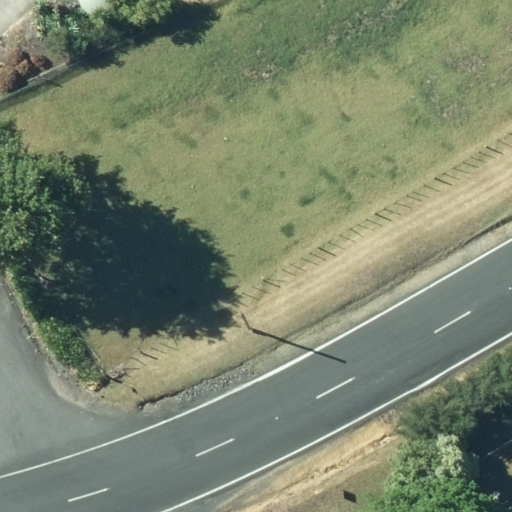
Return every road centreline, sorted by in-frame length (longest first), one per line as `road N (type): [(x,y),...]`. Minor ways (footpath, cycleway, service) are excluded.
road 1 (tertiary): [(511,290),(281,422),(52,511)]
road 2 (track): [(43,511),(0,395)]
